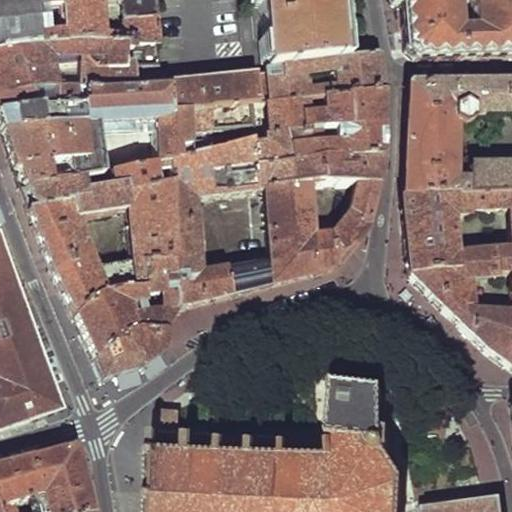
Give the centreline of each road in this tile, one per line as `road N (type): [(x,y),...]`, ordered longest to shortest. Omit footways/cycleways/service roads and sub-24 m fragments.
road 1 (residential): [(371,301),(329,300),(229,339),(88,424)]
road 2 (residential): [(0,197),(88,424)]
road 3 (residential): [(371,301),(387,181),(389,74)]
road 4 (residential): [(476,394),(371,301)]
road 5 (residential): [(511,72),(389,74)]
road 6 (residential): [(508,511),(476,394)]
